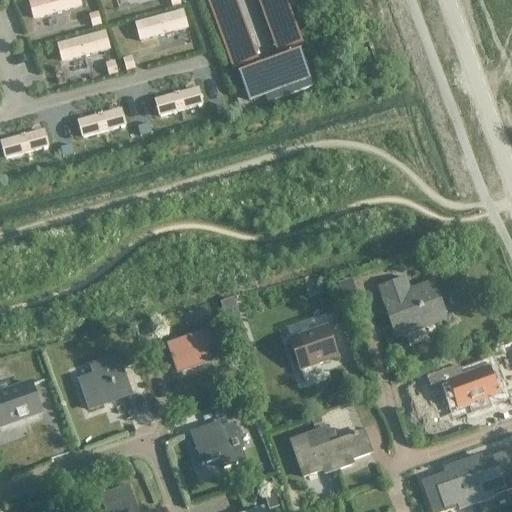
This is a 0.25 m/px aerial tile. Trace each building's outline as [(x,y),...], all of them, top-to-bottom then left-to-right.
[(81,7),(79,0),(32,0),(28,1),(33,20),(81,7)] [(188,29),(183,10),(134,23),(139,42),(188,29)] [(105,31),(57,45),(61,63),(110,50),(105,31)] [(299,51),(239,74),(249,100),(309,78),(299,51)] [(154,99),(158,118),(203,105),(198,87),(154,99)] [(122,108),(77,120),(81,138),(126,126),(122,108)] [(48,147),(44,129),(0,141),(0,144),(4,159),(48,147)] [(379,288),(384,303),(382,304),(388,320),(403,315),(409,332),(447,318),(435,285),(410,293),(405,279),(379,288)] [(326,327),(289,340),(299,370),(337,357),(326,327)] [(177,373),(210,361),(201,334),(168,345),(177,373)] [(89,411),(131,396),(117,357),(90,367),(93,375),(78,380),(89,411)] [(490,370),(463,379),(459,368),(427,379),(431,392),(449,386),(458,412),(471,407),(474,417),(490,412),(486,402),(499,397),(490,370)] [(8,382),(0,384),(0,426),(40,413),(30,385),(39,382),(37,376),(24,380),(26,387),(12,392),(8,382)] [(225,468),(245,461),(241,450),(231,453),(221,423),(190,434),(201,464),(221,457),(225,468)] [(291,442),(296,458),(303,478),(324,471),(325,475),(339,471),(330,446),(325,430),(291,442)] [(330,446),(339,471),(353,466),(351,462),(371,455),(364,434),(330,446)] [(469,467),(473,477),(467,480),(476,505),(494,499),(493,498),(511,491),(511,470),(509,462),(497,466),(495,458),(469,467)] [(476,505),(467,480),(460,482),(457,471),(420,484),(430,511),(452,511),(459,510),(459,511),(476,505)] [(137,511),(128,486),(99,497),(104,511),(137,511)]
